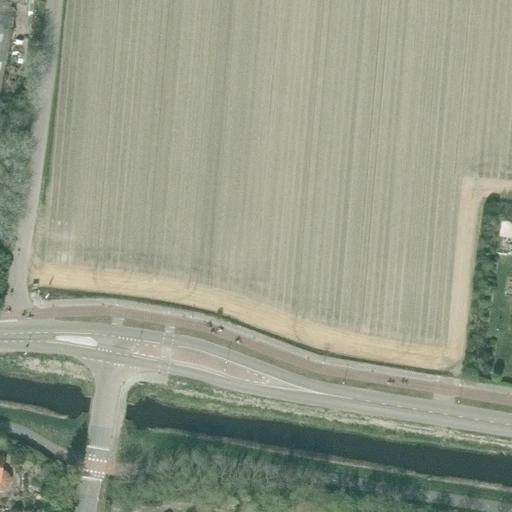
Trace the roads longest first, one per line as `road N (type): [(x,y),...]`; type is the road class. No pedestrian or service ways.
road 1 (unclassified): [(17,328),(53,0)]
road 2 (tertiary): [(336,398),(216,351),(116,334)]
road 3 (tertiary): [(113,358),(266,393),(336,398)]
road 4 (tertiary): [(511,427),(336,398)]
